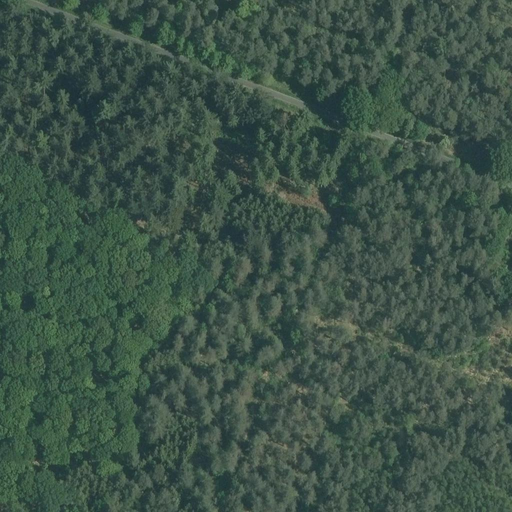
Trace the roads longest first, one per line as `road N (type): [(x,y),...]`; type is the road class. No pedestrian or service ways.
road 1 (track): [(222,511),(374,132)]
road 2 (track): [(374,132),(21,0)]
road 3 (track): [(511,184),(374,132)]
road 4 (track): [(374,132),(426,0)]
